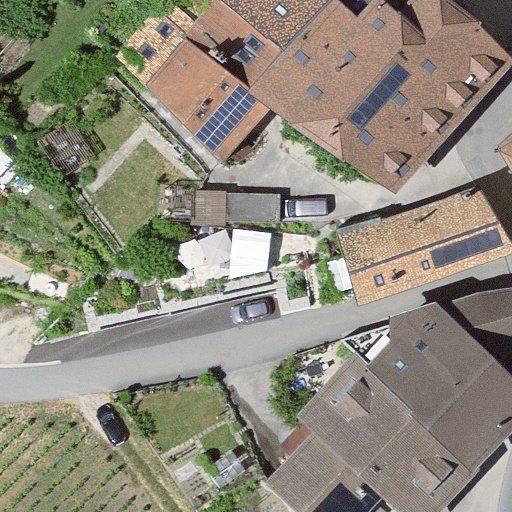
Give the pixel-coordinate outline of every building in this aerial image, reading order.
[(185,0),(199,14),(114,100),(189,180),(241,130),(360,213),(503,78),(413,0),(411,0),(381,29),(361,0),(185,0)] [(511,133),(478,163),(511,213),(511,133)] [(469,189),(314,237),(336,307),(491,259),(469,189)] [(265,237),(266,201),(175,200),(174,235),(265,237)] [(511,359),(511,312),(505,295),(371,327),(374,352),(351,376),(338,362),(273,430),(286,452),(245,496),(262,511),(437,511),(511,429),(511,400),(482,377),(511,359)]
